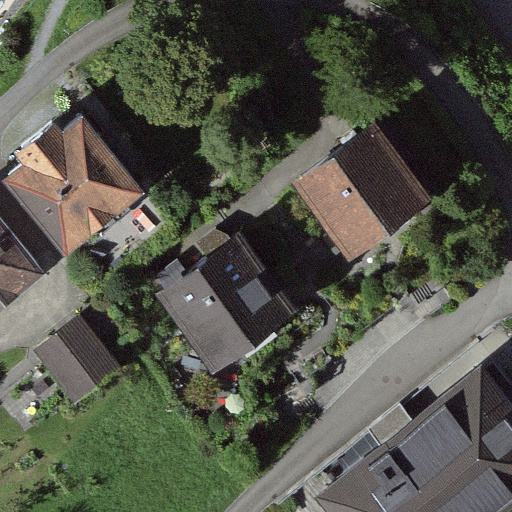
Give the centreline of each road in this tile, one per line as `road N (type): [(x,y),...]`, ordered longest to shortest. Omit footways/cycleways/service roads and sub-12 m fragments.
road 1 (unknown): [(511,295),(358,398),(241,511)]
road 2 (residential): [(323,0),(396,27),(460,102),(511,212)]
road 3 (residential): [(0,123),(122,25),(197,0)]
